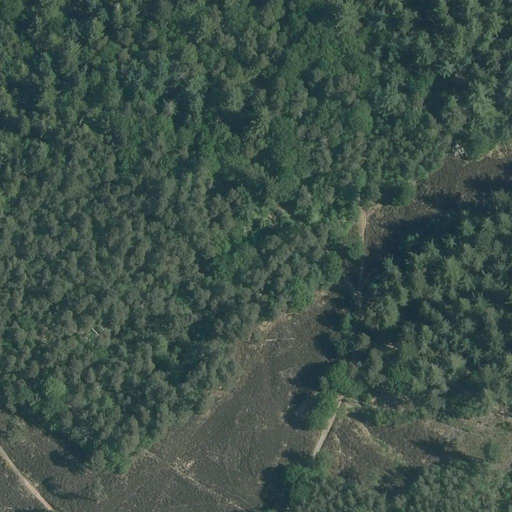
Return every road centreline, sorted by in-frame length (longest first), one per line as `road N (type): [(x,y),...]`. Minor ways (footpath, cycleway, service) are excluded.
road 1 (track): [(72,63),(202,70),(324,0)]
road 2 (track): [(361,235),(372,30)]
road 3 (track): [(291,511),(356,349)]
